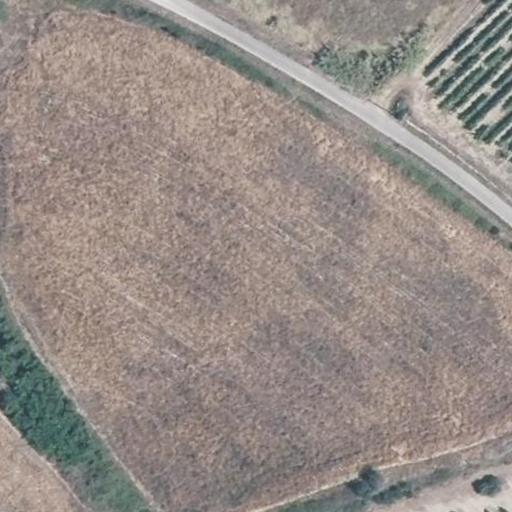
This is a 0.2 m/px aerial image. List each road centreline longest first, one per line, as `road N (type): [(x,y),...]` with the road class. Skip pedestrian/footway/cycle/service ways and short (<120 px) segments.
road 1 (unclassified): [(174,0),(454,172),(511,221)]
road 2 (track): [(475,0),(370,118)]
